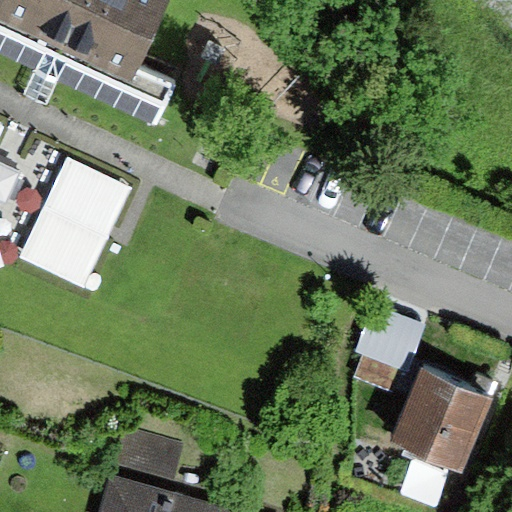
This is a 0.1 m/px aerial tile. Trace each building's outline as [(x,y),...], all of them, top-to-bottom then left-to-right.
[(158,0),(0,0),(0,50),(155,122),(175,79),(131,59),(158,0)] [(110,236),(133,174),(14,130),(17,119),(0,112),(0,270),(4,259),(102,295),(122,241),(110,236)] [(335,300),(297,288),(288,320),(325,331),(335,300)] [(488,399),(415,371),(386,447),(459,475),(488,399)] [(177,457),(181,432),(140,425),(136,450),(177,457)] [(233,511),(105,473),(93,511),(233,511)]
